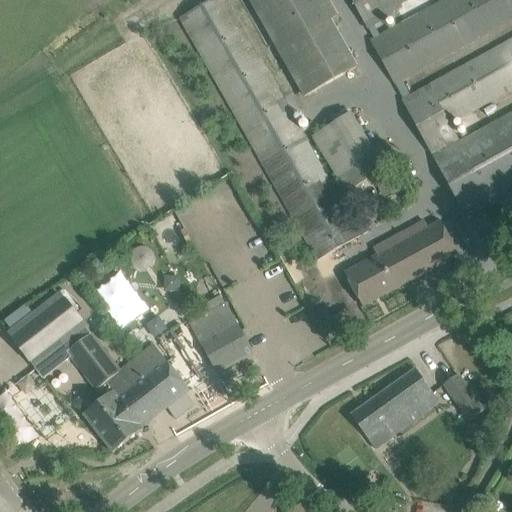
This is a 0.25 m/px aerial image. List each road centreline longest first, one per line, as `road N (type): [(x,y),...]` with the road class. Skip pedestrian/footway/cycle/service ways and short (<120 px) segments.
road 1 (secondary): [(255,412),(511,270)]
road 2 (secondary): [(110,511),(255,412)]
road 3 (unclassified): [(344,511),(304,482),(255,412)]
